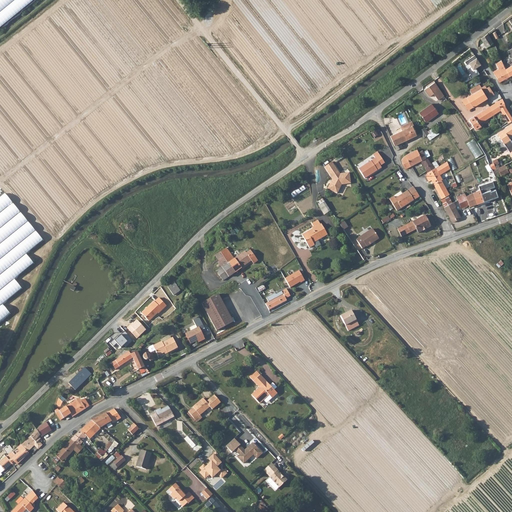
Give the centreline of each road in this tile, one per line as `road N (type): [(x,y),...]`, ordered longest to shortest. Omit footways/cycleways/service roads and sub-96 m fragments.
road 1 (unclassified): [(511,6),(216,218),(0,429)]
road 2 (tertiary): [(0,491),(89,412),(364,269),(511,216)]
road 3 (track): [(0,351),(36,270),(74,214),(149,168),(245,153),(285,131)]
road 4 (track): [(285,131),(459,0)]
road 5 (track): [(178,0),(285,131)]
